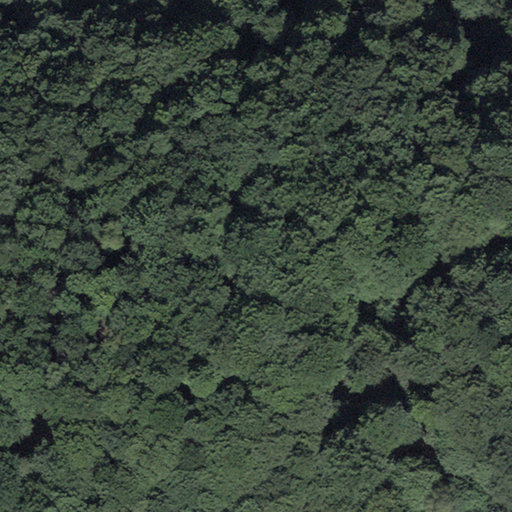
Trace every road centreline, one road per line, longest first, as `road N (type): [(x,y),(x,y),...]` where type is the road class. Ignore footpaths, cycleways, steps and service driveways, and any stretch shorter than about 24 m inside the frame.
road 1 (track): [(366,439),(312,438),(262,410),(243,386),(229,233),(292,145),(352,28),(379,0)]
road 2 (track): [(422,511),(332,386),(333,328),(388,271),(439,241),(511,243)]
road 3 (track): [(366,439),(435,456),(511,492)]
